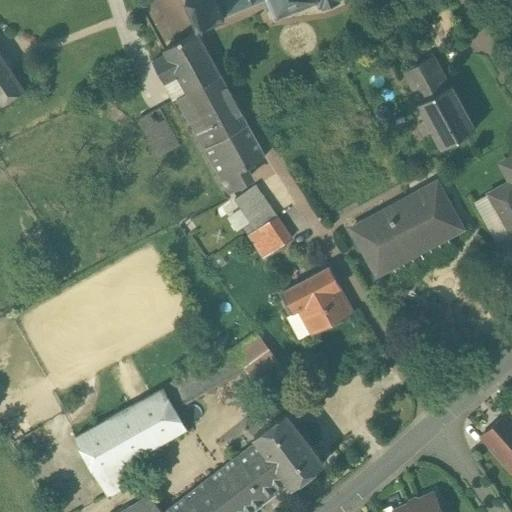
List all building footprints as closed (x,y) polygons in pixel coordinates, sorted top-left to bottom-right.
[(190,0),(196,16),(194,20),(198,22),(200,17),(224,8),(225,9),(224,12),(227,13),(229,9),(247,2),(248,6),(252,5),(250,1),(251,0),(261,0),(265,9),(272,7),(274,13),(273,16),(275,17),(277,14),(279,13),(279,12),(293,7),(295,7),(296,10),(299,9),(298,5),(299,5),(299,4),(309,0),(315,0),(319,6),(321,5),(322,8),(326,7),(336,2),(340,1),(339,0),(190,0)] [(488,3),(483,5),(487,11),(491,8),(488,3)] [(197,31),(164,50),(166,54),(153,61),(165,83),(178,75),(187,92),(221,75),(220,74),(197,31)] [(24,90),(0,53),(0,105),(24,90)] [(475,129),(450,86),(449,87),(433,57),(403,73),(420,103),(417,104),(441,148),(475,129)] [(221,75),(187,92),(177,97),(205,147),(247,123),(221,74),(220,74),(221,75)] [(159,107),(138,118),(158,156),(179,145),(159,107)] [(247,123),(205,147),(227,188),(250,176),(245,166),(265,155),(247,123)] [(436,181),(351,227),(377,274),(462,228),(436,181)] [(511,181),(489,195),(511,237),(497,246),(510,271),(511,269),(511,181)] [(277,214),(256,184),(235,198),(256,229),(275,215),(277,214)] [(256,229),(249,233),(264,256),(291,238),(275,215),(256,229)] [(330,266),(282,292),(292,312),(298,309),(340,286),(330,266)] [(340,286),(298,309),(311,334),(353,311),(340,286)] [(294,382),(257,331),(231,350),(244,368),(268,401),(294,382)] [(231,350),(163,387),(174,406),(244,368),(231,350)] [(163,387),(132,404),(105,419),(75,436),(108,496),(109,498),(111,497),(110,495),(134,482),(136,482),(125,462),(186,428),(174,406),(163,387)] [(324,463),(286,412),(254,436),(256,440),(288,483),(291,487),(324,463)] [(511,422),(505,414),(481,435),(511,469),(511,422)] [(256,440),(163,511),(149,495),(119,511),(249,511),(288,483),(256,440)] [(442,511),(434,493),(394,511),(442,511)]
